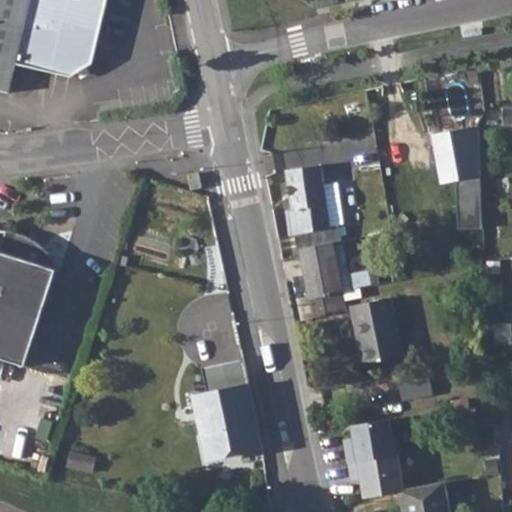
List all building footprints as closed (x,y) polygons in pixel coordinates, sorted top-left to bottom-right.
[(0,0),(0,93),(12,97),(19,65),(73,79),(97,67),(113,0),(0,0)] [(478,124),(431,133),(441,182),(480,174),(478,124)] [(299,297),(299,299),(343,290),(335,244),(343,242),(340,225),(346,224),(340,187),(334,182),(325,183),(322,164),(287,168),(298,247),(300,248),(310,295),(299,297)] [(191,175),(194,189),(203,187),(200,173),(191,175)] [(0,357),(26,366),(36,336),(57,270),(47,255),(40,247),(33,240),(25,235),(15,231),(7,231),(1,251),(0,250),(0,357)] [(343,242),(335,244),(343,290),(365,285),(385,281),(382,268),(350,275),(343,242)] [(343,290),(299,299),(303,319),(347,310),(343,290)] [(352,303),(358,327),(360,327),(367,361),(403,354),(391,296),(352,303)] [(360,327),(358,327),(364,361),(367,361),(360,327)] [(203,366),(208,393),(250,384),(244,357),(203,366)] [(429,378),(399,382),(402,398),(432,392),(429,378)] [(202,394),(195,395),(207,458),(262,446),(250,384),(208,393),(202,394)] [(487,403),(474,405),(476,434),(488,433),(487,403)] [(392,417),(354,423),(356,435),(357,443),(347,445),(350,461),(351,461),(401,453),(403,453),(399,433),(395,433),(392,417)] [(346,437),(347,445),(357,443),(356,435),(346,437)] [(401,453),(351,461),(353,478),(363,477),(366,496),(402,490),(407,489),(401,453)] [(450,511),(445,481),(407,489),(402,490),(405,511),(450,511)]
